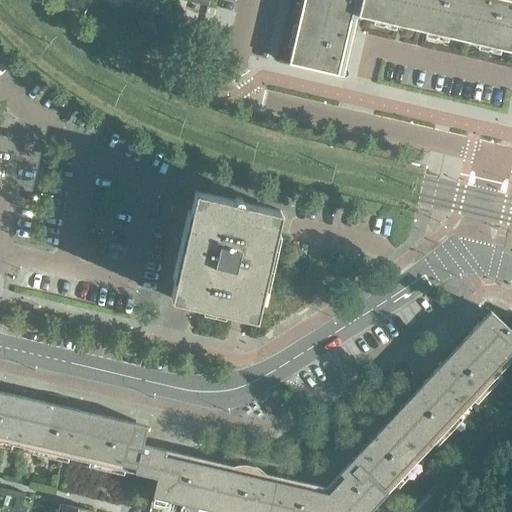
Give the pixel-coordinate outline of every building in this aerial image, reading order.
[(511,0),(303,0),(302,6),(300,15),(298,25),(302,26),(299,36),(295,35),(295,37),(299,38),(297,48),(293,48),(290,58),(289,64),(338,75),(355,0),(361,0),(359,12),(385,18),(384,22),(386,22),(387,18),(437,30),(436,34),(438,34),(439,30),(449,33),(449,35),(459,37),(460,35),(469,37),(469,39),(479,42),(479,40),(489,42),(488,46),(490,47),(491,42),(501,45),(501,47),(511,49),(511,47),(511,0)] [(280,210),(242,201),(242,200),(242,199),(241,198),(240,197),(238,197),(236,197),(235,197),(234,198),(234,199),(234,200),(195,190),(170,298),(256,318),(280,210)] [(161,215),(178,219),(182,200),(166,196),(161,215)] [(165,455),(166,450),(142,444),(146,428),(134,425),(134,423),(98,414),(97,417),(77,412),(78,409),(0,391),(0,435),(51,447),(48,457),(67,462),(69,457),(89,462),(88,467),(124,475),(125,470),(157,478),(152,497),(218,511),(368,511),(394,484),(398,488),(423,461),(419,458),(434,442),(437,446),(450,431),(443,424),(511,350),(511,331),(490,311),(399,408),(401,410),(385,428),(383,426),(360,450),(362,452),(355,460),(353,458),(339,473),(343,476),(327,493),(165,455)] [(13,511),(15,506),(4,503),(1,511),(13,511)] [(60,503),(58,511),(93,511),(94,511),(60,503)]
